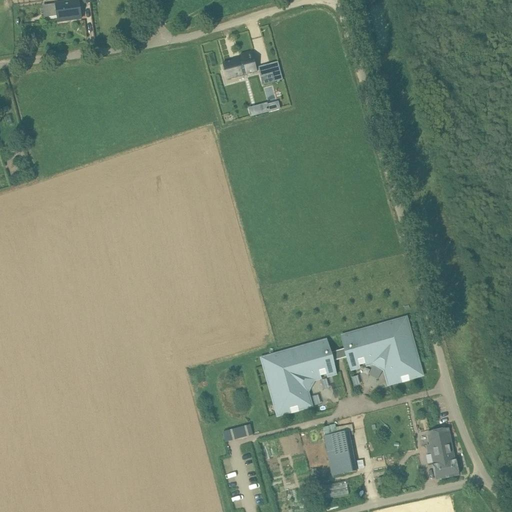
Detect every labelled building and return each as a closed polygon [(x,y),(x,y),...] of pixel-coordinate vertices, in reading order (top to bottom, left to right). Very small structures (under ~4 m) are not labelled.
[(58,16),(58,22),(81,18),(79,2),(56,5),(56,6),(52,6),(50,8),(51,15),(53,16),(58,16)] [(242,59),(223,64),(227,80),(257,72),(252,52),(240,55),(242,59)] [(273,75),(261,78),(263,85),(274,82),(273,75)] [(267,103),(249,108),(251,117),(270,112),(268,105),(267,103)] [(15,145),(9,147),(13,156),(19,153),(15,145)] [(387,377),(389,384),(402,381),(402,383),(410,381),(409,379),(422,375),(406,319),(342,337),(345,349),(330,353),(327,341),(263,359),(278,415),(291,412),(291,414),(299,411),(299,410),(311,406),(309,399),(307,400),(305,392),(312,378),(326,375),(327,376),(336,374),(332,362),(348,357),(351,370),(360,367),(360,365),(373,361),(387,369),(389,377),(387,377)] [(251,425),(227,432),(230,441),(238,439),(236,434),(244,432),(245,437),(253,435),(251,425)] [(427,446),(428,454),(431,453),(434,464),(433,465),(436,481),(459,476),(455,460),(448,429),(427,433),(430,445),(427,446)] [(325,437),(333,476),(357,472),(349,432),(325,437)] [(387,477),(378,479),(380,491),(389,489),(387,477)] [(349,483),(330,484),(331,496),(349,495),(349,483)]
